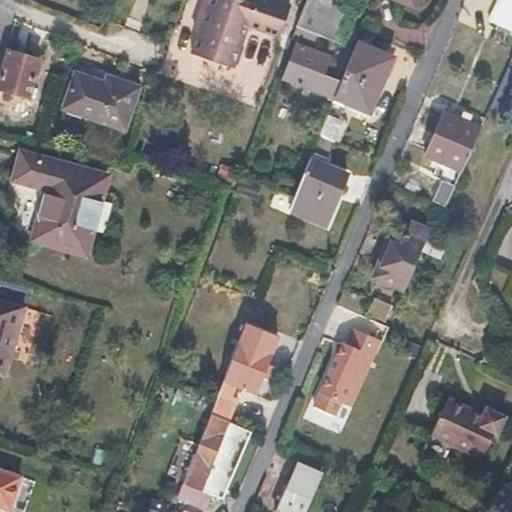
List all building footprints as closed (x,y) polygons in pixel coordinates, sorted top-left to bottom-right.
[(201,0),(197,13),(204,15),(197,33),(190,54),(208,60),(226,66),(241,23),(278,35),(289,4),(275,0),(252,0),(251,2),(243,0),(201,0)] [(329,0),(307,0),(298,25),(317,34),(341,46),(355,10),(329,0)] [(497,0),(487,22),(511,33),(511,0),(497,0)] [(204,15),(197,13),(192,31),(197,33),(204,15)] [(317,34),(298,25),(295,33),(314,42),(317,34)] [(330,57),(292,41),(279,75),(332,98),(338,83),(322,76),(330,57)] [(390,58),(356,44),(339,83),(338,83),(332,98),(367,113),(378,85),(390,58)] [(22,54),(7,48),(0,68),(0,87),(26,96),(38,59),(22,54)] [(91,79),(77,74),(65,109),(123,129),(137,88),(108,78),(105,84),(91,79)] [(479,125),(443,110),(434,131),(425,155),(459,170),(479,125)] [(338,124),(324,118),(317,135),(331,140),(338,124)] [(331,140),(317,135),(293,197),(288,209),(324,222),(334,198),(344,172),(322,164),(331,140)] [(12,183),(46,191),(33,243),(85,256),(105,177),(19,154),(16,169),(12,183)] [(449,192),(438,187),(431,202),(440,206),(442,207),(449,192)] [(407,233),(392,226),(381,251),(370,276),(402,291),(429,229),(412,222),(407,233)] [(390,306),(377,301),(370,314),(383,321),(390,306)] [(0,378),(3,379),(11,353),(24,312),(0,303),(0,378)] [(279,336),(244,323),(209,413),(225,420),(236,395),(230,393),(234,383),(257,392),(268,362),(279,336)] [(352,405),(380,341),(352,329),(346,344),(341,342),(312,406),(332,415),(339,400),(352,405)] [(479,415),(444,398),(427,434),(478,459),(489,436),(493,438),(502,418),(482,408),(479,415)] [(225,420),(209,413),(169,511),(201,511),(203,508),(211,511),(213,511),(222,491),(234,463),(247,430),(225,420)] [(304,511),(320,477),(297,466),(287,490),(276,511),(304,511)] [(19,476),(0,470),(0,504),(9,507),(19,476)]
